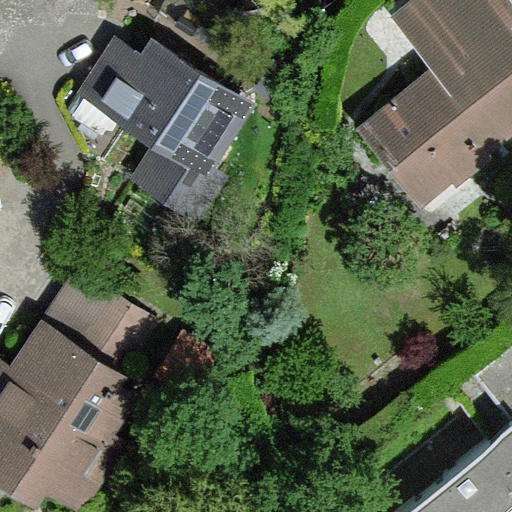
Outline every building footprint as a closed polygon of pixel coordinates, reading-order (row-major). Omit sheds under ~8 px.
[(440,73),(366,133),(428,209),(511,140),(511,0),(414,0),(394,17),(440,73)] [(115,37),(79,93),(154,141),(130,179),(199,223),(228,178),(215,170),(256,107),(150,40),(142,54),(115,37)] [(307,76),(260,57),(246,90),(293,109),(307,76)] [(0,469),(31,491),(40,477),(77,502),(122,434),(108,425),(133,388),(112,374),(118,365),(112,361),(126,340),(137,347),(156,319),(95,278),(92,282),(74,270),(10,364),(0,356),(0,469)] [(421,493),(397,511),(511,511),(511,463),(480,425),(411,481),(421,493)]
